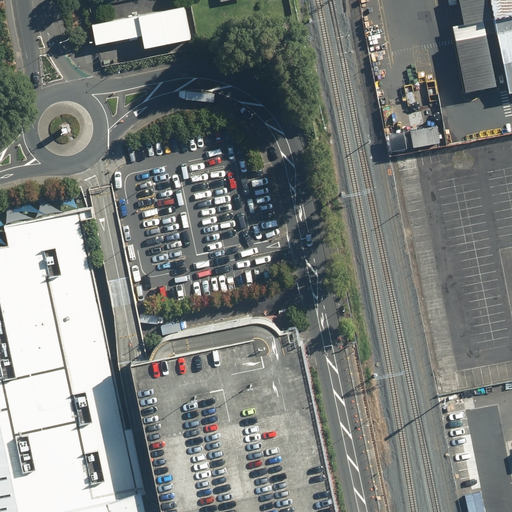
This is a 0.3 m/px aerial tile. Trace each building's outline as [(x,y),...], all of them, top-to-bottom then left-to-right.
[(511,0),(458,0),(464,24),(451,27),(465,92),(496,86),(485,35),(496,33),(508,93),(511,91),(511,0)] [(187,3),(95,20),(98,40),(144,32),(146,44),(193,35),(187,3)] [(434,125),(407,129),(410,147),(437,142),(434,125)] [(156,511),(153,495),(138,425),(129,427),(123,428),(120,412),(105,340),(95,295),(80,219),(91,216),(89,206),(87,206),(2,225),(6,244),(0,245),(0,511),(156,511)] [(279,349),(274,329),(270,323),(261,319),(250,317),(166,334),(155,338),(148,347),(144,357),(138,358),(126,361),(138,425),(153,495),(156,511),(334,511),(302,353),(301,345),(279,349)]
